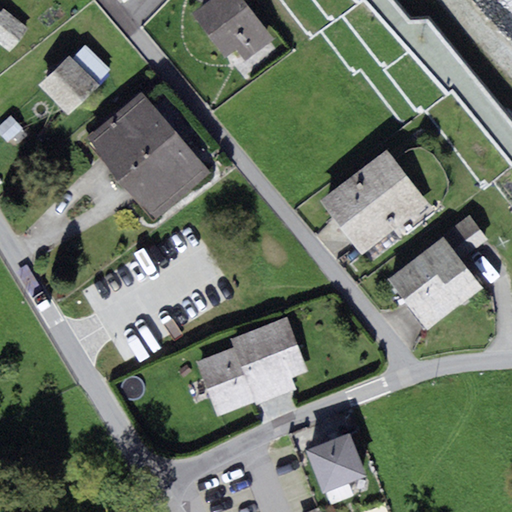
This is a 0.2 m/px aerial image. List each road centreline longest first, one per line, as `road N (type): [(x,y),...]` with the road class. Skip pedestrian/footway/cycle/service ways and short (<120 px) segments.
road 1 (residential): [(415,372),(106,0)]
road 2 (residential): [(0,230),(156,492)]
road 3 (residential): [(156,492),(247,441),(415,372)]
